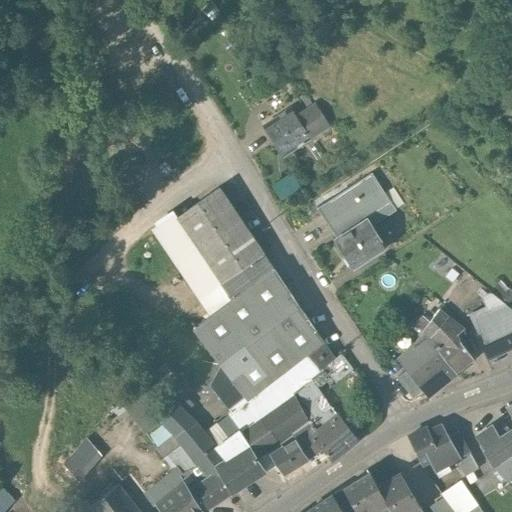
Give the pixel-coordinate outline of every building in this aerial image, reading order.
[(293,112),(265,129),(283,158),(331,128),(315,104),(296,116),(293,112)] [(317,210),(336,239),(369,218),(387,207),(369,178),(317,210)] [(148,228),(207,318),(274,271),(220,190),(176,218),(171,211),(148,228)] [(387,247),(369,218),(336,239),(330,243),(348,272),(387,247)] [(464,273),(452,264),(444,274),(456,283),(464,273)] [(337,361),(274,271),(207,318),(192,328),(220,367),(210,387),(240,428),(242,431),(293,395),(325,370),(337,361)] [(501,295),(508,303),(511,298),(511,292),(508,288),(501,295)] [(485,308),(471,314),(481,336),(480,337),(487,355),(511,344),(511,309),(492,292),(480,297),(485,308)] [(463,327),(440,310),(421,331),(424,333),(436,348),(455,370),(472,358),(454,334),(463,327)] [(405,371),(407,372),(436,348),(424,333),(395,358),(405,371)] [(436,348),(407,372),(421,390),(425,395),(455,370),(436,348)] [(342,357),(337,361),(325,370),(335,383),(352,369),(342,357)] [(412,398),(421,390),(407,372),(405,371),(396,378),(412,398)] [(293,395),(242,431),(250,443),(259,458),(269,451),(307,427),(309,425),(293,395)] [(511,414),(511,428),(501,436),(493,425),(476,436),(486,450),(483,451),(495,468),(511,458),(511,457),(511,403),(507,406),(511,414)] [(203,472),(208,477),(213,474),(210,470),(225,460),(215,447),(216,446),(197,422),(177,407),(160,422),(175,437),(181,446),(198,468),(195,470),(198,475),(203,472)] [(324,448),(332,459),(358,440),(357,439),(332,407),(324,413),(309,425),(307,427),(324,448)] [(459,430),(449,435),(443,423),(429,430),(442,455),(447,464),(456,459),(463,474),(478,466),(459,430)] [(429,430),(427,426),(409,435),(422,461),(423,463),(429,460),(435,470),(447,464),(442,455),(429,430)] [(307,427),(269,451),(284,475),(324,448),(307,427)] [(215,447),(225,460),(250,443),(242,431),(240,428),(216,446),(215,447)] [(185,478),(183,482),(189,490),(208,477),(203,472),(198,475),(195,470),(198,468),(181,446),(175,437),(157,450),(174,469),(177,467),(185,478)] [(88,439),(63,465),(79,483),(87,472),(86,470),(100,453),(88,439)] [(210,470),(213,474),(229,498),(269,472),(259,458),(250,443),(225,460),(210,470)] [(511,479),(511,459),(511,458),(495,468),(509,482),(511,479)] [(185,478),(177,467),(174,469),(146,491),(155,503),(183,482),(185,478)] [(368,473),(344,489),(356,511),(391,511),(377,489),(368,473)] [(208,477),(189,490),(204,511),(208,511),(229,498),(213,474),(208,477)] [(415,511),(420,509),(400,474),(377,489),(391,511),(415,511)] [(482,511),(461,481),(442,494),(444,498),(454,511),(482,511)] [(183,482),(155,503),(162,511),(204,511),(189,490),(183,482)] [(85,511),(140,511),(119,484),(85,511)] [(0,486),(0,511),(7,511),(17,502),(0,486)] [(331,495),(305,511),(341,511),(332,496),(331,495)] [(454,511),(444,498),(430,507),(433,511),(454,511)]
